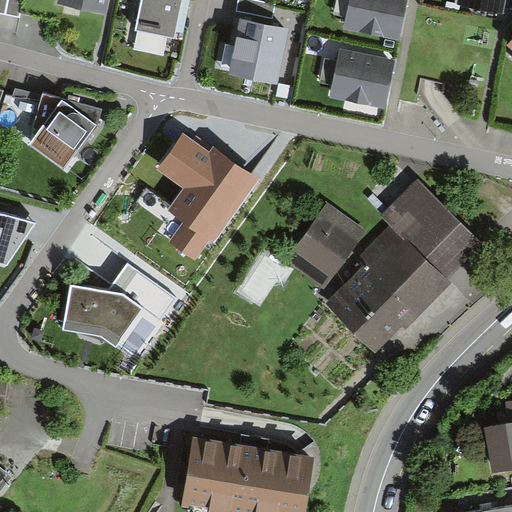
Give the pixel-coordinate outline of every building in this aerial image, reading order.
[(0,0),(0,13),(19,17),(22,0),(0,0)] [(107,0),(56,0),(56,4),(105,12),(107,0)] [(139,0),(134,30),(175,38),(182,0),(139,0)] [(268,0),(243,0),(241,9),(277,17),(280,3),(268,0)] [(405,0),(348,0),(344,26),(397,38),(405,0)] [(503,0),(455,0),(455,4),(501,13),(503,0)] [(286,27),(238,17),(227,72),(274,80),(286,27)] [(394,58),(338,47),(330,95),(383,107),(394,58)] [(58,95),(12,85),(0,126),(0,130),(13,133),(67,175),(102,127),(111,97),(62,83),(58,95)] [(210,154),(184,135),(159,170),(186,189),(170,211),(184,221),(169,241),(195,259),(210,238),(214,242),(258,179),(214,148),(210,154)] [(483,250),(420,186),(383,222),(391,230),(359,261),(366,268),(327,306),(381,360),(453,290),(448,285),(483,250)] [(0,250),(8,252),(32,216),(0,207),(0,250)] [(364,233),(326,208),(289,264),(326,289),(364,233)] [(109,293),(70,286),(63,328),(99,334),(117,347),(142,312),(159,325),(178,298),(129,264),(109,293)] [(508,424),(486,428),(494,472),(511,468),(511,400),(504,402),(508,424)] [(292,511),(303,447),(187,428),(173,511),(292,511)] [(0,481),(9,469),(0,462),(0,481)]
